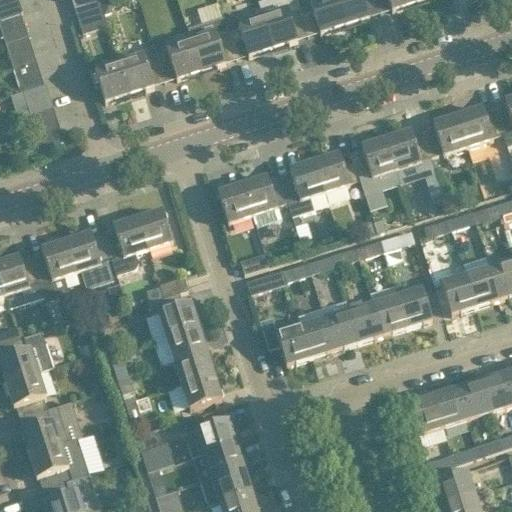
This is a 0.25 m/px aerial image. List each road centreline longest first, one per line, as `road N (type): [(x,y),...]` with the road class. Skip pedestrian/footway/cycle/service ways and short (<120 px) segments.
road 1 (residential): [(183,145),(511,39)]
road 2 (residential): [(269,421),(183,145)]
road 3 (residential): [(269,421),(511,346)]
road 4 (residential): [(103,171),(49,0)]
